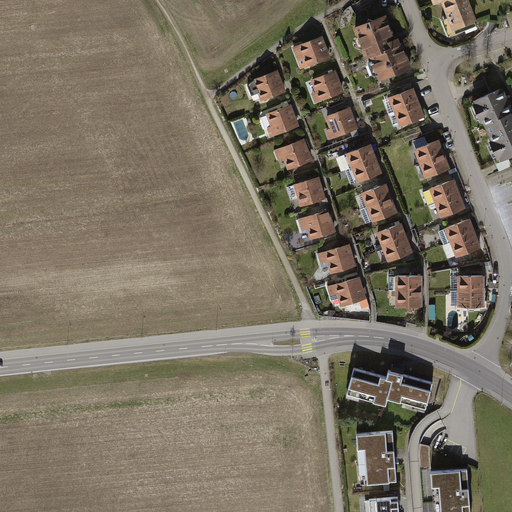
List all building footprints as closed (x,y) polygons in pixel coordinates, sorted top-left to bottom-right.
[(433,0),(435,2),(440,0),(442,0),(451,22),(444,25),(448,36),(477,25),(466,0),(433,0)] [(367,23),(355,27),(359,36),(361,36),(366,47),(363,48),(367,57),(372,55),(373,60),(370,62),(368,64),(372,74),(375,76),(379,74),(381,79),(383,83),(387,81),(386,77),(410,68),(401,44),(389,48),(387,44),(385,44),(383,40),(392,36),(384,16),(373,20),(369,19),(367,23)] [(315,39),(299,45),(307,65),(329,57),(321,37),(319,37),(318,34),(314,36),(315,39)] [(276,71),(255,79),(247,84),(252,95),(260,92),(263,99),(284,91),(276,71)] [(334,71),(313,79),(321,100),(342,91),(334,71)] [(418,102),(412,88),(390,97),(396,111),(418,102)] [(501,88),(476,99),(477,102),(474,104),(475,106),(477,105),(482,117),(480,118),(481,120),(484,118),(494,140),(491,141),(491,143),(494,142),(499,154),(497,155),(503,169),(511,165),(508,156),(511,154),(511,120),(509,114),(511,113),(501,88)] [(418,102),(396,111),(401,125),(419,118),(420,121),(424,119),(418,102)] [(289,105),(268,113),(268,114),(263,116),(262,118),(266,129),(273,126),(276,134),(297,125),(289,105)] [(348,108),(327,116),(335,136),(350,130),(353,136),(358,134),(348,108)] [(443,154),(438,140),(427,144),(425,138),(423,137),(414,141),(414,143),(416,148),(416,149),(421,162),(443,154)] [(303,139),(281,148),(289,168),(311,160),(306,148),(309,147),(306,139),(303,140),(303,139)] [(341,156),(346,169),(375,158),(368,141),(364,143),(365,146),(341,156)] [(443,154),(421,162),(427,176),(430,175),(431,178),(436,176),(435,173),(449,168),(443,154)] [(346,169),(351,183),(376,174),(377,177),(382,175),(375,158),(346,169)] [(317,178),(287,187),(291,199),(300,197),(302,205),(319,200),(321,205),(328,202),(326,197),(323,198),(317,178)] [(459,193),(453,179),(423,191),(428,205),(436,202),(459,193)] [(363,192),(368,206),(391,198),(384,181),(379,183),(380,186),(363,192)] [(459,193),(436,202),(442,216),(464,207),(459,193)] [(374,220),(396,211),(391,198),(368,206),(361,209),(365,221),(368,222),(373,220),(374,220)] [(328,210),(299,219),(303,232),(310,230),(312,238),(334,231),(330,218),(333,217),(331,211),(328,211),(328,210)] [(474,233),(468,219),(446,227),(447,228),(441,230),(440,232),(444,244),(474,233)] [(378,232),(384,246),(406,237),(400,223),(378,232)] [(474,233),(444,244),(443,245),(448,256),(450,257),(457,254),(457,255),(479,246),(474,233)] [(384,246),(389,260),(411,251),(406,237),(384,246)] [(348,244),(318,253),(322,267),(330,265),(332,272),(354,265),(348,244)] [(389,290),(397,290),(421,290),(421,275),(397,275),(397,276),(389,276),(389,290)] [(483,290),(483,275),(459,275),(459,276),(451,276),(451,290),(483,290)] [(358,277),(328,287),(332,300),(340,297),(343,305),(364,298),(358,277)] [(419,305),(421,305),(421,290),(397,290),(397,305),(413,305),(413,308),(420,308),(419,305)] [(483,290),(451,290),(451,305),(483,305),(483,290)] [(387,376),(354,367),(348,389),(361,392),(360,396),(386,403),(388,397),(413,404),(414,400),(427,404),(433,381),(389,369),(387,376)] [(393,430),(356,433),(358,448),(365,447),(367,483),(396,480),(393,430)] [(470,511),(467,468),(431,471),(432,486),(439,485),(441,511),(470,511)] [(399,511),(398,496),(369,498),(370,511),(399,511)]
